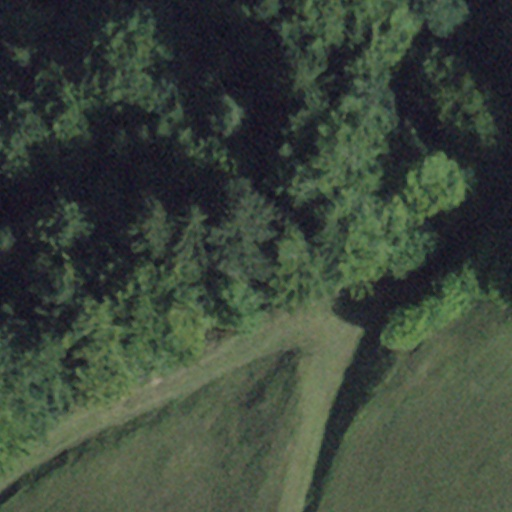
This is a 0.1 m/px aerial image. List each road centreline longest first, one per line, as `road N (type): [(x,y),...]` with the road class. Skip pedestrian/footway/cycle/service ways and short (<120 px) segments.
road 1 (track): [(296,511),(340,341),(306,318),(49,432),(0,471)]
road 2 (track): [(340,341),(393,286),(496,215)]
road 3 (track): [(179,0),(0,57)]
